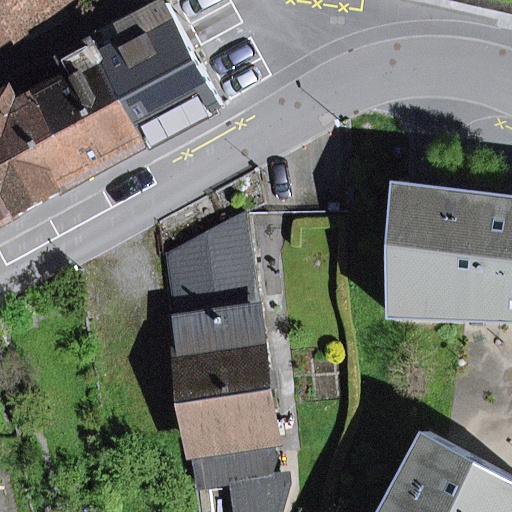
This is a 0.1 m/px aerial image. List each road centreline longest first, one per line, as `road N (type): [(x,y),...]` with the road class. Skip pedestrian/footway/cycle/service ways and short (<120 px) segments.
road 1 (tertiary): [(0,277),(327,96)]
road 2 (tertiary): [(327,96),(394,72),(436,69),(511,85)]
